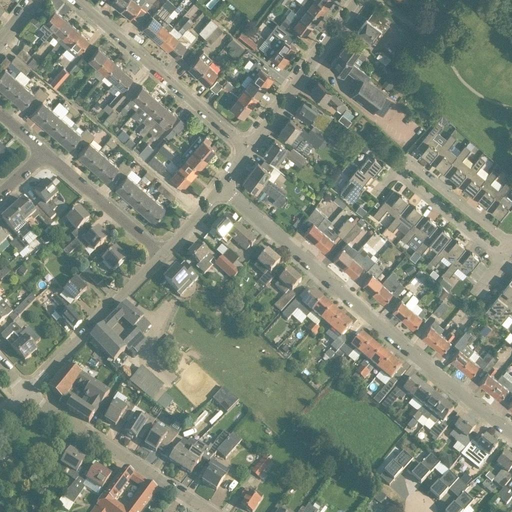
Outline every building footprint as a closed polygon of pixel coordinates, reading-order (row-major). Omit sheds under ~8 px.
[(112,0),(111,2),(121,10),(129,0),(112,0)] [(131,18),(140,6),(146,11),(154,0),(129,0),(121,10),(131,18)] [(326,9),(314,0),(302,0),(300,3),(307,8),(307,9),(319,18),(326,9)] [(314,0),(326,9),(332,0),(314,0)] [(164,11),(169,5),(165,2),(160,7),(164,11)] [(440,18),(445,13),(438,7),(434,12),(440,18)] [(307,9),(300,17),(313,27),(319,18),(307,9)] [(357,31),(372,42),(375,44),(389,25),(386,22),(388,19),(374,9),(367,19),(366,18),(357,31)] [(44,22),(50,27),(53,30),(50,33),(50,34),(64,18),(54,10),(44,22)] [(151,35),(160,43),(173,27),(168,23),(177,13),(174,10),(165,20),(165,19),(151,35)] [(151,35),(165,19),(156,12),(153,16),(151,15),(146,20),(148,21),(143,27),(151,35)] [(313,27),(300,17),(297,15),(292,21),(287,17),(280,26),(295,37),(300,31),(306,36),(313,27)] [(280,44),(277,49),(289,57),(296,48),(274,32),(279,25),(267,16),(262,23),(274,32),(271,37),(280,44)] [(50,34),(59,41),(72,26),(64,18),(50,34)] [(160,43),(168,50),(193,22),(189,19),(178,31),(173,27),(160,43)] [(217,25),(211,19),(199,32),(205,38),(204,38),(205,39),(217,25)] [(193,22),(168,50),(177,58),(195,37),(187,29),(193,23),(193,22)] [(217,25),(205,39),(210,44),(223,30),(217,25)] [(59,41),(67,49),(81,33),(72,26),(59,41)] [(236,38),(251,50),(256,44),(241,32),(236,38)] [(81,33),(67,49),(75,55),(79,51),(79,52),(89,40),(81,33)] [(244,49),(233,38),(228,43),(235,50),(231,54),(235,58),(244,49)] [(358,67),(362,61),(366,56),(347,42),(339,53),(358,67)] [(281,67),(289,57),(277,49),(270,44),(263,53),(270,58),(281,67)] [(22,48),(17,54),(26,62),(31,56),(22,48)] [(92,73),(107,56),(98,48),(88,60),(97,67),(92,73)] [(188,67),(197,76),(208,64),(208,65),(212,60),(203,51),(188,67)] [(385,65),(390,58),(381,51),(376,57),(385,65)] [(370,76),(358,67),(339,53),(330,65),(343,75),(347,69),(362,80),(351,94),(381,117),(389,106),(390,106),(395,100),(368,80),(370,76)] [(116,63),(107,56),(92,73),(101,81),(105,75),(116,63)] [(21,70),(25,65),(15,57),(11,62),(21,70)] [(33,57),(28,63),(35,69),(40,63),(33,57)] [(109,88),(124,71),(116,63),(105,75),(114,82),(109,88)] [(76,64),(69,72),(74,76),(76,74),(80,78),(85,72),(76,64)] [(208,64),(197,76),(206,85),(217,73),(208,65),(208,64)] [(21,70),(25,74),(30,69),(25,65),(21,70)] [(253,78),(265,88),(273,78),(266,73),(268,71),(262,66),(260,68),(253,78)] [(0,74),(0,87),(3,90),(15,77),(5,68),(0,74)] [(57,87),(69,72),(63,68),(53,79),(50,82),(57,87)] [(133,78),(124,71),(109,88),(114,93),(119,87),(122,90),(123,89),(123,90),(133,78)] [(15,77),(3,90),(13,99),(24,85),(15,77)] [(253,78),(245,88),(258,98),(265,88),(253,78)] [(392,89),(397,93),(404,84),(399,80),(392,89)] [(222,87),(217,82),(210,88),(216,94),(221,88),(222,87)] [(227,82),(223,87),(228,90),(229,91),(233,86),(227,82)] [(337,110),(341,114),(347,107),(344,103),(336,95),(332,92),(331,92),(318,82),(310,92),(324,102),(327,98),(331,103),(330,104),(337,110)] [(30,98),(34,102),(43,91),(39,88),(34,93),(24,85),(13,99),(22,107),(30,98)] [(132,98),(127,103),(131,106),(136,110),(151,94),(142,86),(132,98)] [(238,97),(251,107),(258,98),(245,88),(238,97)] [(48,95),(43,91),(34,102),(39,105),(31,115),(40,123),(53,109),(43,101),(48,95)] [(120,92),(109,104),(114,109),(125,96),(120,92)] [(80,104),(85,98),(79,93),(74,99),(80,104)] [(140,114),(145,118),(159,101),(151,94),(136,110),(133,114),(133,113),(124,123),(129,127),(140,114)] [(251,107),(238,97),(229,109),(235,113),(236,112),(243,117),(251,107)] [(62,104),(69,110),(72,106),(65,100),(62,104)] [(143,136),(153,125),(168,108),(159,101),(145,118),(142,121),(146,125),(139,133),(143,136)] [(309,121),(312,118),(317,122),(320,118),(323,120),(325,116),(311,104),(310,106),(303,101),(295,112),(309,121)] [(76,116),(79,112),(72,106),(69,110),(76,116)] [(120,119),(124,123),(133,113),(124,106),(119,112),(123,115),(120,119)] [(168,108),(153,125),(162,132),(176,116),(168,108)] [(40,123),(50,131),(62,117),(53,109),(40,123)] [(118,114),(113,110),(105,119),(110,124),(118,114)] [(347,127),(352,121),(342,114),(338,120),(347,127)] [(50,131),(59,139),(71,126),(62,117),(50,131)] [(186,124),(180,119),(172,128),(178,133),(186,124)] [(317,148),(319,145),(323,149),(328,143),(326,141),(323,140),(310,130),(308,132),(300,126),(300,127),(290,119),(279,133),(296,146),(302,138),(317,148)] [(82,142),(90,132),(86,129),(84,131),(75,122),(72,126),(71,126),(59,139),(69,148),(77,139),(82,142)] [(423,155),(429,160),(431,159),(430,158),(441,145),(441,144),(442,143),(443,144),(446,140),(438,133),(443,127),(437,122),(416,147),(417,148),(417,147),(425,153),(423,155)] [(310,130),(323,140),(324,139),(328,133),(327,133),(315,123),(310,130)] [(78,155),(87,164),(100,150),(90,141),(94,136),(90,132),(82,142),(86,146),(78,155)] [(437,166),(444,172),(445,170),(456,156),(455,156),(456,155),(448,149),(457,138),(451,134),(446,140),(443,144),(442,143),(441,144),(441,145),(430,158),(431,159),(429,160),(430,161),(431,159),(439,164),(437,166)] [(216,150),(209,144),(212,141),(206,137),(204,140),(195,149),(207,160),(216,150)] [(335,149),(338,146),(328,138),(326,141),(328,143),(335,149)] [(111,151),(116,145),(109,139),(104,145),(111,151)] [(278,166),(285,156),(300,167),(306,158),(291,148),(289,150),(286,148),(274,140),(263,155),(278,166)] [(144,160),(153,149),(148,144),(140,153),(134,147),(132,149),(144,160)] [(170,160),(174,155),(162,145),(158,150),(170,160)] [(451,178),(458,183),(459,181),(470,167),(462,160),(471,150),(465,145),(457,156),(456,155),(455,156),(456,156),(445,170),(444,172),(443,172),(444,172),(446,170),(453,176),(451,178)] [(207,160),(195,149),(187,158),(199,169),(207,160)] [(87,164),(97,172),(109,158),(100,150),(87,164)] [(5,151),(0,155),(0,173),(14,160),(5,151)] [(357,166),(352,172),(364,181),(365,181),(367,183),(367,182),(365,180),(371,173),(373,175),(375,172),(377,174),(382,168),(380,166),(383,162),(381,163),(370,154),(360,167),(357,166)] [(160,174),(166,167),(154,156),(148,163),(160,174)] [(459,181),(458,183),(457,183),(458,184),(460,181),(467,187),(465,189),(472,195),(473,193),(484,179),(484,178),(476,172),(485,162),(479,157),(471,167),(470,167),(459,181)] [(109,158),(97,172),(107,181),(115,171),(119,175),(128,165),(123,161),(119,167),(109,158)] [(199,169),(187,158),(179,168),(191,178),(199,169)] [(257,162),(250,173),(286,199),(283,196),(286,191),(267,177),(270,172),(257,162)] [(115,188),(125,196),(137,183),(127,174),(132,168),(128,165),(119,175),(123,179),(115,188)] [(179,168),(171,177),(183,188),(191,178),(179,168)] [(486,206),(487,204),(498,190),(490,183),(499,173),(493,168),(485,179),(484,178),(484,179),(473,193),(472,195),(474,193),(481,199),(479,201),(486,206)] [(150,181),(154,177),(147,171),(143,175),(150,181)] [(359,188),(364,181),(352,172),(349,177),(351,178),(340,191),(352,200),(351,202),(354,199),(356,200),(361,194),(359,193),(361,190),(359,188)] [(280,208),(286,199),(250,173),(243,182),(257,192),(256,193),(256,196),(261,199),(263,198),(268,192),(276,198),(273,203),(280,208)] [(511,177),(510,176),(507,180),(499,190),(498,190),(487,204),(486,206),(486,207),(488,205),(495,210),(493,212),(500,218),(508,208),(510,210),(511,208),(511,200),(504,195),(511,185),(511,177)] [(33,192),(42,203),(44,205),(40,209),(44,213),(51,221),(56,216),(53,213),(57,209),(53,205),(60,198),(46,183),(38,191),(37,189),(33,192)] [(137,183),(125,196),(135,205),(146,191),(137,183)] [(157,188),(161,193),(166,188),(161,183),(157,188)] [(161,193),(171,201),(176,196),(166,188),(161,193)] [(135,205),(144,213),(156,199),(146,191),(135,205)] [(406,203),(408,201),(408,200),(408,201),(402,195),(400,197),(393,192),(393,191),(373,215),(378,220),(387,210),(395,216),(406,203)] [(156,199),(144,213),(154,221),(166,208),(156,199)] [(26,224),(31,219),(36,215),(23,201),(13,210),(26,224)] [(420,215),(423,212),(422,212),(416,207),(414,209),(407,203),(409,201),(408,201),(406,203),(395,216),(387,227),(393,231),(396,227),(405,233),(409,228),(420,215)] [(327,228),(326,227),(331,222),(315,207),(307,218),(313,223),(304,233),(315,242),(327,228)] [(2,220),(15,234),(18,238),(20,237),(23,240),(33,231),(26,224),(13,210),(2,220)] [(73,239),(75,242),(76,241),(85,232),(81,228),(89,221),(79,210),(66,222),(76,232),(73,235),(73,239)] [(423,212),(420,215),(409,228),(405,233),(401,238),(407,243),(415,232),(423,239),(434,226),(435,226),(437,224),(436,223),(436,224),(430,218),(428,220),(421,214),(423,212)] [(48,230),(54,224),(51,221),(44,213),(38,218),(48,230)] [(211,232),(223,242),(232,230),(236,226),(234,225),(235,223),(226,215),(221,220),(211,232)] [(338,234),(343,238),(360,218),(358,221),(355,219),(354,220),(351,217),(349,219),(348,218),(338,229),(340,231),(337,234),(338,234)] [(364,222),(360,218),(343,238),(347,242),(350,239),(351,240),(362,228),(360,227),(364,222)] [(55,224),(54,224),(48,230),(44,234),(48,239),(59,229),(55,224)] [(449,238),(451,235),(450,235),(444,230),(442,232),(435,226),(437,224),(435,226),(434,226),(423,239),(415,250),(421,254),(429,244),(438,251),(437,251),(448,238),(449,238)] [(232,240),(245,252),(255,241),(237,225),(236,226),(232,230),(223,242),(227,246),(232,240)] [(325,250),(338,234),(337,234),(334,231),(333,233),(332,232),(327,228),(315,242),(325,250)] [(80,245),(76,241),(75,242),(63,253),(67,257),(77,248),(82,253),(87,247),(93,254),(108,240),(97,229),(80,245)] [(437,251),(429,261),(435,266),(443,255),(452,262),(451,263),(452,263),(463,249),(465,247),(465,246),(458,241),(456,243),(449,238),(451,235),(449,238),(448,238),(437,251)] [(24,252),(29,247),(23,240),(20,237),(18,238),(15,241),(24,252)] [(15,241),(10,246),(19,256),(24,252),(15,241)] [(352,246),(347,242),(341,248),(342,248),(333,258),(344,268),(353,257),(353,256),(356,253),(350,248),(352,246)] [(189,255),(199,265),(196,268),(204,276),(212,267),(209,264),(214,260),(210,256),(198,245),(189,255)] [(465,247),(463,249),(452,263),(451,263),(443,272),(449,277),(457,267),(466,274),(479,258),(472,253),(470,255),(463,249),(465,247)] [(126,261),(115,249),(112,252),(108,248),(93,262),(98,268),(103,263),(113,273),(126,261)] [(222,258),(232,267),(232,268),(238,262),(239,260),(230,251),(227,254),(226,253),(222,258)] [(364,255),(358,251),(353,257),(344,268),(354,277),(362,267),(367,270),(375,261),(375,260),(372,258),(366,253),(364,255)] [(275,277),(271,274),(272,273),(272,272),(280,262),(268,252),(257,264),(267,273),(259,282),(266,288),(275,277)] [(239,274),(232,268),(232,267),(222,258),(215,265),(228,277),(229,276),(234,281),(239,274)] [(362,284),(373,293),(387,277),(382,282),(376,277),(384,268),(375,261),(367,270),(371,274),(362,284)] [(244,268),(238,262),(232,268),(239,274),(244,268)] [(165,281),(167,282),(178,293),(177,295),(181,298),(198,279),(184,265),(185,264),(184,263),(173,275),(171,274),(165,281)] [(87,267),(82,272),(98,287),(103,282),(87,267)] [(0,281),(1,282),(11,273),(7,268),(0,273),(0,281)] [(289,271),(279,283),(275,287),(285,296),(274,307),(281,314),(296,297),(292,293),(301,281),(289,271)] [(397,286),(387,277),(373,293),(383,302),(392,292),(396,296),(405,287),(400,282),(397,286)] [(63,292),(73,302),(75,303),(87,291),(81,285),(83,283),(78,278),(63,292)] [(497,296),(499,298),(511,308),(511,285),(510,284),(511,285),(507,288),(506,289),(505,291),(502,289),(497,296)] [(219,297),(224,291),(220,288),(215,293),(219,297)] [(312,313),(323,300),(314,292),(304,303),(299,298),(283,316),(288,321),(297,312),(306,319),(311,314),(312,313)] [(392,310),(403,319),(412,308),(406,303),(411,298),(406,294),(392,310)] [(18,309),(23,314),(28,308),(33,303),(36,300),(32,295),(18,309)] [(62,318),(74,332),(82,325),(55,295),(50,299),(59,308),(54,312),(61,320),(62,318)] [(511,308),(499,298),(499,299),(496,302),(495,302),(494,303),(495,303),(493,305),(491,303),(485,311),(486,311),(501,323),(508,314),(511,317),(511,308)] [(311,314),(320,322),(332,308),(323,300),(312,313),(311,314)] [(439,317),(449,305),(443,300),(433,312),(439,317)] [(32,312),(37,307),(33,303),(28,308),(32,312)] [(140,337),(151,326),(125,305),(91,339),(99,347),(111,361),(114,363),(130,347),(137,353),(147,343),(140,337)] [(0,325),(9,318),(13,314),(8,308),(2,313),(0,310),(0,325)] [(330,330),(342,317),(332,308),(320,322),(330,330)] [(412,308),(403,319),(413,328),(426,312),(422,308),(418,313),(412,308)] [(342,317),(330,330),(341,340),(352,326),(342,317)] [(422,335),(432,344),(440,333),(444,328),(438,324),(440,323),(435,319),(422,335)] [(25,326),(20,331),(13,324),(1,336),(6,342),(14,334),(18,339),(29,328),(26,325),(25,326)] [(307,331),(310,333),(315,328),(312,325),(307,331)] [(315,328),(310,333),(315,338),(320,332),(315,328)] [(450,359),(460,367),(474,351),(466,344),(473,335),(466,329),(454,345),(459,349),(450,359)] [(440,333),(432,344),(441,351),(454,335),(450,331),(445,337),(440,333)] [(15,341),(18,339),(14,334),(6,342),(13,350),(25,362),(38,351),(26,338),(19,345),(15,341)] [(345,345),(335,356),(340,360),(345,355),(348,358),(354,351),(361,357),(372,343),(362,335),(356,341),(351,337),(345,345)] [(169,338),(155,351),(161,359),(176,345),(169,338)] [(335,356),(345,345),(339,340),(325,357),(330,361),(335,356)] [(372,343),(361,357),(366,361),(361,367),(356,373),(360,377),(382,351),(372,343)] [(483,368),(488,362),(494,354),(495,354),(489,350),(483,358),(474,351),(460,367),(470,375),(478,365),(483,368)] [(380,373),(391,359),(382,351),(360,377),(364,381),(375,369),(380,373)] [(498,358),(494,354),(488,362),(492,366),(498,358)] [(391,359),(380,373),(390,382),(402,368),(391,359)] [(89,424),(110,392),(100,386),(76,370),(69,365),(50,388),(49,390),(62,401),(59,405),(89,424)] [(479,382),(489,390),(502,374),(497,379),(492,375),(497,369),(493,366),(479,382)] [(507,387),(511,391),(511,381),(511,382),(502,374),(489,390),(498,398),(507,387)] [(403,391),(398,387),(382,407),(388,412),(397,401),(398,403),(399,401),(407,407),(410,404),(403,399),(407,395),(413,400),(423,387),(413,378),(403,391)] [(379,405),(395,387),(389,382),(380,394),(382,396),(376,403),(379,405)] [(413,400),(423,408),(433,395),(423,387),(413,400)] [(224,389),(213,400),(228,414),(239,402),(224,389)] [(428,422),(443,403),(433,395),(423,408),(419,413),(413,420),(413,421),(407,428),(411,431),(414,431),(418,425),(417,424),(422,418),(428,422)] [(122,417),(127,420),(125,423),(126,423),(136,408),(126,402),(123,407),(117,402),(105,420),(116,427),(122,417)] [(443,403),(428,422),(428,423),(429,421),(435,425),(430,433),(438,440),(448,428),(443,424),(453,411),(443,403)] [(413,420),(419,413),(413,408),(407,416),(413,420)] [(156,421),(147,415),(144,420),(137,415),(125,433),(128,435),(127,436),(133,439),(133,438),(136,440),(142,430),(147,433),(143,440),(156,421)] [(475,429),(464,420),(455,430),(456,430),(450,437),(458,443),(454,447),(462,454),(474,441),(469,437),(475,429)] [(162,443),(168,447),(167,450),(169,447),(179,436),(166,428),(163,433),(157,428),(145,446),(156,453),(162,443)] [(222,446),(217,453),(226,460),(242,442),(233,434),(222,446)] [(477,461),(483,465),(493,453),(494,454),(495,452),(494,452),(498,447),(485,437),(482,442),(481,441),(480,443),(476,449),(483,454),(477,461)] [(188,444),(183,440),(169,461),(180,468),(193,448),(197,444),(190,440),(188,444)] [(180,468),(191,476),(202,459),(208,463),(217,453),(222,446),(216,442),(213,447),(211,445),(208,449),(198,443),(197,444),(193,448),(180,468)] [(65,486),(70,489),(86,469),(82,466),(85,461),(70,451),(62,464),(55,460),(45,472),(54,478),(58,471),(70,479),(65,486)] [(0,468),(11,458),(6,452),(0,458),(0,468)] [(380,479),(389,487),(413,461),(403,453),(380,479)] [(503,490),(505,488),(511,478),(508,475),(511,469),(511,458),(506,454),(497,466),(502,470),(493,482),(503,490)] [(440,464),(430,456),(420,467),(415,463),(406,472),(411,477),(420,486),(440,464)] [(9,468),(15,462),(12,459),(6,465),(9,468)] [(259,478),(263,474),(266,470),(265,468),(259,464),(252,472),(259,478)] [(340,476),(345,469),(339,465),(328,480),(334,485),(337,480),(338,481),(341,476),(340,476)] [(70,489),(62,498),(57,505),(68,511),(69,511),(85,488),(98,496),(101,491),(101,492),(111,477),(96,467),(87,480),(82,477),(86,469),(70,489)] [(219,471),(213,467),(202,483),(216,492),(226,477),(218,472),(219,471)] [(43,473),(37,468),(32,476),(29,473),(23,479),(33,487),(43,473)] [(126,469),(105,496),(115,503),(131,481),(143,488),(145,484),(134,476),(134,475),(126,469)] [(456,479),(449,472),(429,494),(439,502),(448,491),(453,496),(463,485),(456,479)] [(115,503),(105,496),(92,511),(141,511),(157,492),(146,484),(146,485),(145,484),(143,488),(125,511),(115,503)] [(463,485),(453,496),(458,500),(447,511),(464,511),(473,503),(464,494),(468,490),(463,485)] [(510,492),(505,488),(503,490),(497,497),(507,505),(511,499),(508,495),(510,492)] [(241,507),(248,511),(253,511),(263,497),(252,490),(251,493),(246,489),(241,497),(245,501),(241,507)]
